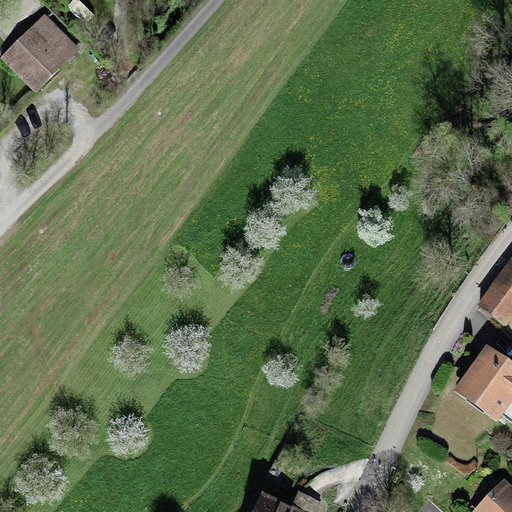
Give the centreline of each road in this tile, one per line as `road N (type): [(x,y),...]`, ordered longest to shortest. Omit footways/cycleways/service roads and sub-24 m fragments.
road 1 (residential): [(216,0),(0,224)]
road 2 (residential): [(367,511),(467,300),(511,239)]
